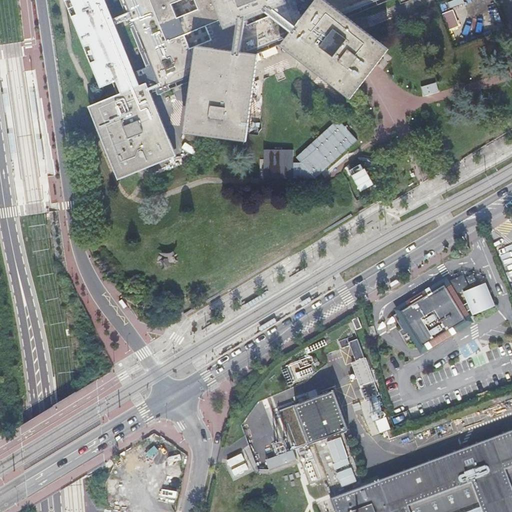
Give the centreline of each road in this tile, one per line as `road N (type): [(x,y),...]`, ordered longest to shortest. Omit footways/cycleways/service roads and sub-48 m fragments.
road 1 (residential): [(175,394),(75,248),(41,0)]
road 2 (primary): [(511,194),(175,394)]
road 3 (primary): [(0,167),(40,379),(51,511)]
road 4 (primary): [(175,394),(0,497)]
road 5 (residential): [(175,394),(201,445),(188,511)]
